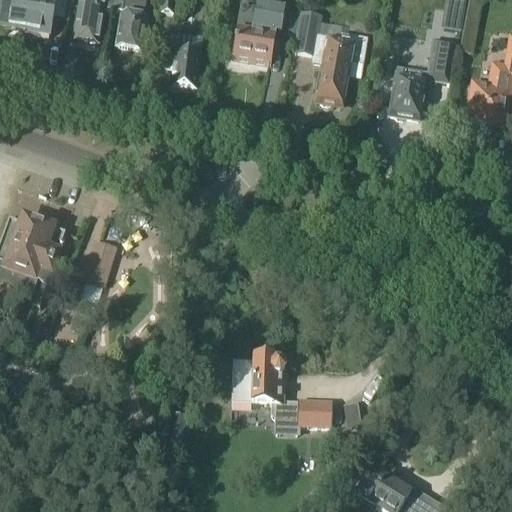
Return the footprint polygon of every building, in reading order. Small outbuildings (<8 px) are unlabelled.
[(2,0),(0,16),(0,34),(22,38),(28,0),(2,0)] [(28,0),(22,38),(48,42),(54,5),(66,7),(67,0),(28,0)] [(82,0),(80,13),(78,13),(73,45),(97,48),(103,13),(112,14),(114,0),(82,0)] [(122,16),(117,49),(116,51),(140,55),(145,23),(142,23),(145,7),(144,7),(145,0),(114,0),(112,14),(122,16)] [(159,0),(157,19),(174,21),(176,0),(159,0)] [(468,4),(463,33),(476,35),(482,6),(468,4)] [(238,9),(230,64),(270,70),(274,42),(274,38),(279,39),(283,12),(252,7),(252,12),(238,9)] [(341,44),(317,41),(321,23),(300,19),(293,58),(314,62),(312,72),(321,74),(316,108),(342,112),(345,92),(347,92),(350,73),(360,74),(365,44),(341,40),(341,44)] [(458,57),(472,60),(476,35),(463,33),(458,57)] [(164,73),(172,74),(170,93),(196,96),(203,44),(168,40),(164,73)] [(511,88),(511,42),(507,46),(503,71),(490,69),(487,91),(470,88),(464,127),(476,129),(475,134),(477,138),(487,140),(491,137),(492,132),(503,134),(511,88)] [(424,116),(430,78),(396,72),(389,120),(417,125),(419,115),(424,116)] [(0,292),(29,303),(28,308),(38,312),(40,306),(39,306),(45,290),(49,279),(57,260),(56,259),(64,239),(52,235),(52,234),(47,232),(45,228),(32,224),(27,226),(22,224),(15,222),(14,227),(8,225),(0,247),(0,292)] [(72,334),(85,337),(87,328),(76,325),(88,287),(104,292),(114,257),(96,252),(72,334)] [(297,408),(280,408),(281,373),(276,369),(230,367),(229,408),(271,410),(270,421),(276,427),(296,427),(296,434),(330,435),(331,407),(297,406),(297,408)] [(187,452),(190,421),(168,419),(165,449),(187,452)] [(424,511),(423,511),(406,502),(408,499),(371,477),(356,502),(358,503),(353,511),(352,511),(440,511),(429,505),(424,511)]
